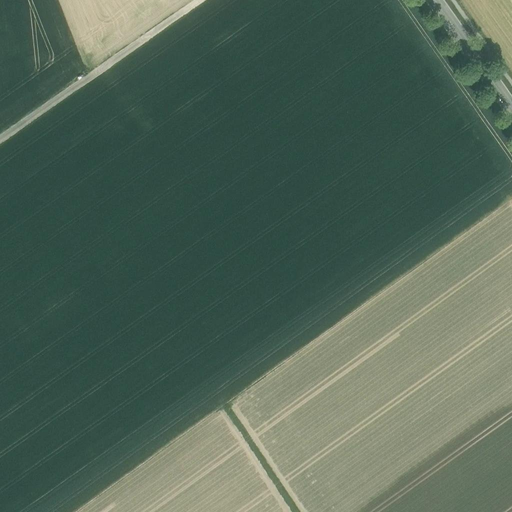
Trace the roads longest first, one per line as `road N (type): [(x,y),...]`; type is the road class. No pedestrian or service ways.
road 1 (track): [(199,0),(0,140)]
road 2 (primary): [(438,0),(511,104)]
